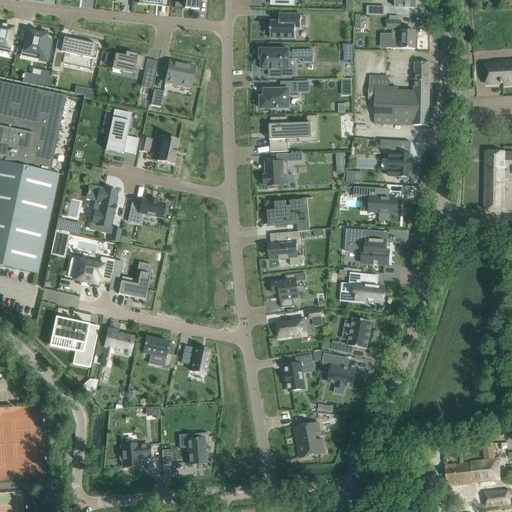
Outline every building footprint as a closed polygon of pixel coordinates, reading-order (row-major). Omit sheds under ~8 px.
[(185,0),(185,8),(198,9),(199,0),(185,0)] [(367,7),(367,15),(384,15),(385,7),(367,7)] [(270,21),(270,39),(295,39),(295,28),(301,28),(301,26),(305,26),(305,17),(301,17),(301,15),(279,14),(279,21),(270,21)] [(400,20),(387,20),(386,29),(399,29),(400,20)] [(0,45),(11,48),(14,36),(11,36),(13,28),(7,27),(7,26),(2,24),(2,26),(0,25),(0,45)] [(24,38),(22,50),(41,54),(40,60),(47,62),(50,44),(45,43),(46,35),(40,34),(40,33),(39,33),(39,34),(35,33),(36,32),(35,32),(35,33),(28,31),(27,39),(24,38)] [(387,48),(391,48),(415,49),(416,32),(401,31),(401,32),(392,31),(392,33),(388,33),(387,48)] [(54,61),(91,69),(91,70),(92,70),(97,46),(67,40),(66,46),(57,44),(58,40),(57,40),(51,69),(52,69),(54,61)] [(272,71),(278,71),(278,70),(282,70),(282,77),(282,76),(295,76),(295,70),(289,69),(289,57),(293,57),(293,60),(303,60),(303,62),(313,62),(313,50),(303,50),(303,51),(293,50),(293,52),(289,52),(289,50),(260,50),(260,59),(262,59),(262,70),(272,70),(272,71)] [(121,73),(133,76),(134,68),(142,70),(145,56),(126,52),(125,56),(115,54),(112,69),(121,71),(121,73)] [(495,65),(486,65),(487,85),(503,84),(503,86),(511,85),(511,60),(501,62),(501,64),(495,65)] [(191,87),(194,67),(169,62),(165,82),(191,87)] [(375,124),(413,126),(428,126),(430,63),(415,63),(414,91),(398,91),(398,88),(378,88),(378,78),(371,78),(368,91),(375,93),(375,124)] [(145,70),(143,79),(153,81),(155,72),(145,70)] [(31,75),(29,83),(46,87),(50,72),(41,71),(40,77),(31,75)] [(351,78),(341,79),(341,94),(352,94),(351,78)] [(51,96),(41,94),(24,90),(22,99),(20,99),(22,87),(0,81),(0,266),(37,274),(59,175),(48,172),(49,165),(51,165),(63,108),(49,105),(51,96)] [(279,109),(289,108),(289,93),(298,93),(297,83),(309,83),(309,82),(281,83),(281,90),(278,90),(278,89),(272,89),(272,90),(264,90),(264,97),(260,97),(261,109),(277,109),(279,109)] [(84,98),(91,100),(94,90),(86,89),(84,98)] [(154,90),(151,105),(160,107),(164,92),(154,90)] [(105,149),(105,150),(106,151),(123,154),(123,152),(136,154),(139,138),(128,136),(131,120),(133,113),(132,113),(114,109),(107,140),(105,149)] [(272,152),(270,152),(286,152),(286,140),(312,139),(311,126),(318,125),(317,116),(307,116),(308,123),(285,124),(285,117),(270,118),(271,118),(271,133),(273,133),(273,137),(272,137),(272,152)] [(142,137),(139,151),(146,153),(150,139),(142,137)] [(159,153),(157,161),(174,165),(179,140),(162,137),(160,147),(158,147),(157,153),(159,153)] [(511,151),(495,152),(485,152),(484,210),(494,210),(503,210),(503,180),(509,180),(509,171),(504,171),(504,160),(511,160),(511,151)] [(291,154),(291,162),(303,161),(303,153),(291,154)] [(412,162),(410,162),(410,154),(400,153),(400,160),(390,159),(389,171),(399,171),(399,180),(409,181),(409,170),(411,170),(412,162)] [(276,189),(276,186),(288,185),(287,162),(265,163),(265,176),(264,176),(264,185),(266,185),(266,186),(267,186),(268,189),(276,189)] [(95,202),(90,223),(109,227),(108,234),(111,234),(109,241),(118,243),(121,229),(110,227),(113,215),(114,215),(117,205),(115,205),(118,191),(103,187),(103,188),(98,187),(95,202)] [(398,199),(388,199),(389,190),(390,190),(390,189),(354,187),(354,188),(355,188),(354,194),(354,197),(369,198),(369,212),(379,213),(379,221),(389,222),(390,214),(397,214),(398,199)] [(275,210),(267,211),(268,223),(274,222),(275,227),(293,225),(291,212),(304,210),(303,198),(290,199),(290,206),(286,207),(286,202),(274,202),(275,210)] [(130,209),(128,221),(140,224),(142,214),(162,218),(163,215),(164,215),(166,208),(164,207),(165,204),(157,202),(158,200),(150,199),(149,200),(142,199),(139,211),(130,209)] [(309,223),(297,224),(297,232),(299,232),(310,231),(309,223)] [(56,230),(51,253),(54,253),(63,255),(67,236),(68,232),(56,230)] [(346,230),(345,252),(362,253),(361,264),(374,264),(374,265),(375,264),(377,264),(377,265),(378,265),(389,265),(389,252),(385,252),(386,241),(384,241),(384,232),(346,230)] [(279,260),(288,259),(288,258),(297,258),(296,242),(300,242),(299,232),(297,232),(276,234),(277,243),(269,244),(269,252),(270,252),(270,260),(279,259),(279,260)] [(77,260),(74,272),(77,272),(76,278),(75,278),(75,280),(82,282),(81,283),(82,283),(83,282),(87,283),(89,283),(88,284),(89,284),(90,283),(96,285),(97,283),(98,277),(101,278),(104,278),(109,280),(111,280),(115,260),(100,257),(100,258),(102,258),(100,265),(94,263),(94,262),(93,262),(93,263),(87,262),(87,261),(86,260),(86,261),(86,262),(79,260),(77,260)] [(111,280),(109,290),(118,292),(118,294),(129,297),(129,296),(144,300),(152,265),(139,262),(137,273),(140,273),(137,285),(123,282),(121,281),(121,279),(119,278),(123,262),(115,260),(111,280)] [(293,299),(298,299),(295,275),(305,274),(305,273),(285,275),(285,276),(286,276),(286,281),(272,283),(274,294),(280,293),(282,307),(281,307),(281,308),(294,307),(294,306),(293,299)] [(374,303),(374,302),(379,303),(379,304),(380,304),(380,303),(382,303),(382,300),(383,290),(384,290),(384,289),(383,289),(384,287),(366,286),(367,276),(377,276),(350,273),(349,284),(347,284),(347,285),(346,293),(349,293),(348,302),(352,302),(357,303),(357,302),(365,303),(364,304),(365,304),(366,301),(368,302),(369,302),(373,302),(373,303),(374,303)] [(323,308),(306,311),(307,320),(312,319),(321,318),(325,317),(323,308)] [(56,318),(52,337),(78,342),(73,363),(72,364),(90,368),(99,326),(98,326),(96,333),(88,331),(89,325),(56,318)] [(291,322),(277,324),(280,339),(293,337),(293,338),(306,336),(304,318),(291,320),(291,322)] [(348,345),(333,342),(332,350),(351,354),(353,347),(367,350),(372,322),(353,319),(348,345)] [(130,353),(133,337),(124,335),(124,334),(119,333),(118,334),(117,334),(118,331),(108,329),(107,335),(100,333),(95,355),(96,355),(103,357),(102,359),(105,360),(105,361),(107,361),(107,360),(111,361),(113,349),(130,353)] [(140,341),(138,348),(143,349),(142,354),(165,358),(163,367),(170,368),(173,355),(167,354),(169,342),(146,337),(144,342),(140,341)] [(184,346),(182,358),(193,360),(192,366),(190,371),(205,374),(210,351),(196,348),(195,348),(184,346)] [(321,352),(313,353),(314,363),(320,362),(321,352)] [(323,363),(321,373),(330,374),(328,383),(331,383),(331,384),(331,383),(333,383),(333,384),(334,384),(336,384),(336,387),(334,393),(343,395),(344,388),(344,386),(347,386),(347,387),(348,386),(349,387),(350,387),(352,387),(356,371),(348,369),(348,368),(347,368),(347,369),(345,369),(345,368),(347,358),(324,354),(322,363),(323,363)] [(297,364),(284,366),(285,374),(287,384),(286,384),(287,384),(288,392),(306,389),(302,367),(313,365),(311,356),(296,358),(297,364)] [(319,423),(293,428),(299,460),(309,458),(309,456),(315,455),(315,457),(325,455),(322,440),(317,441),(315,435),(321,434),(319,423)] [(195,438),(185,439),(186,448),(187,465),(207,463),(205,443),(208,443),(207,433),(195,434),(195,438)] [(493,443),(482,445),(484,460),(495,459),(493,443)] [(122,452),(119,452),(120,461),(123,461),(123,468),(139,466),(138,457),(142,457),(142,458),(150,457),(148,445),(137,446),(137,444),(132,445),(121,446),(122,452)] [(171,449),(161,450),(161,465),(172,464),(171,449)] [(499,481),(497,461),(445,466),(447,486),(457,485),(499,481)] [(509,490),(484,492),(485,511),(510,509),(509,490)]
